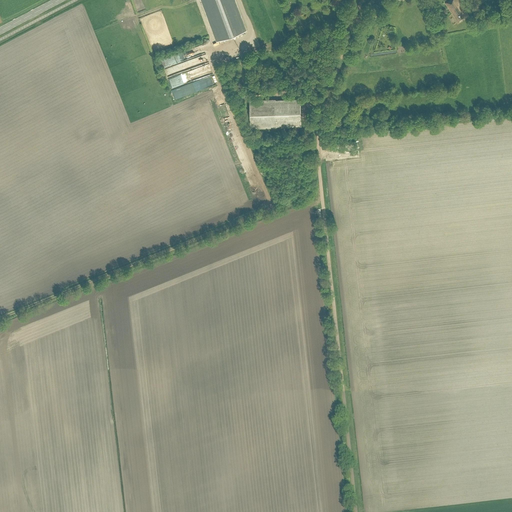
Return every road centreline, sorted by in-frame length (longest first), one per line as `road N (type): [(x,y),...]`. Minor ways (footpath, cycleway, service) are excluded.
road 1 (unclassified): [(355,511),(317,153),(362,0)]
road 2 (track): [(320,190),(0,317)]
road 3 (track): [(511,112),(318,133)]
